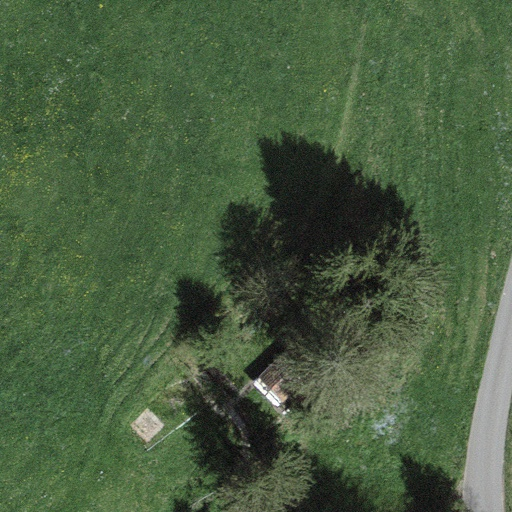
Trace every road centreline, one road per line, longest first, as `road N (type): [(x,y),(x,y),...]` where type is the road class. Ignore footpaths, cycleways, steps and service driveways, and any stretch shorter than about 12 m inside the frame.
road 1 (track): [(279,511),(245,451),(239,386),(263,341),(308,291),(322,252)]
road 2 (unclassified): [(511,329),(481,472),(488,511)]
